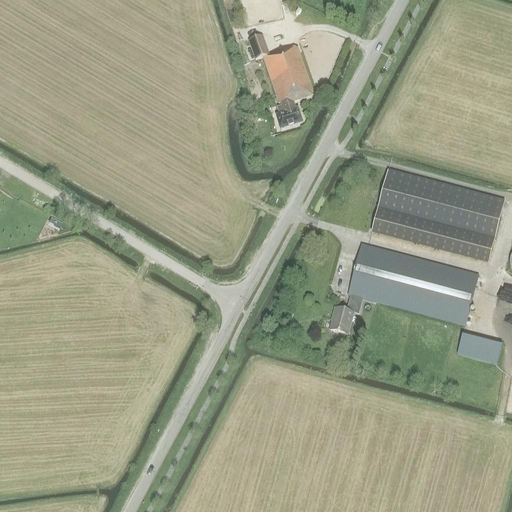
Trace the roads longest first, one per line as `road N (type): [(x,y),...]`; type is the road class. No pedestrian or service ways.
road 1 (secondary): [(239,305),(402,0)]
road 2 (tertiary): [(239,305),(0,162)]
road 3 (secondary): [(130,511),(239,305)]
road 4 (track): [(511,198),(324,146)]
